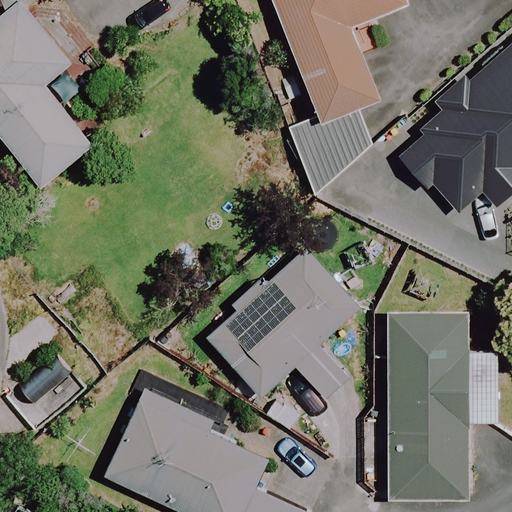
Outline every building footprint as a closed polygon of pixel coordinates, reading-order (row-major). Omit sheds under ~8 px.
[(272,0),(321,123),(379,100),(351,27),(410,3),(409,0),(272,0)] [(68,63),(19,5),(0,20),(0,135),(43,186),(93,144),(42,84),(68,63)] [(511,285),(511,92),(494,73),(456,108),(487,142),(443,182),(469,210),(443,258),(507,293),(511,285)] [(359,309),(305,246),(204,333),(260,398),(296,367),(324,400),(348,379),(318,344),(359,309)] [(469,343),(468,305),(392,306),(394,493),(477,492),(476,410),(504,409),(503,342),(469,343)] [(223,415),(151,382),(110,471),(199,511),(319,511),(320,511),(264,485),(278,455),(218,427),(223,415)]
